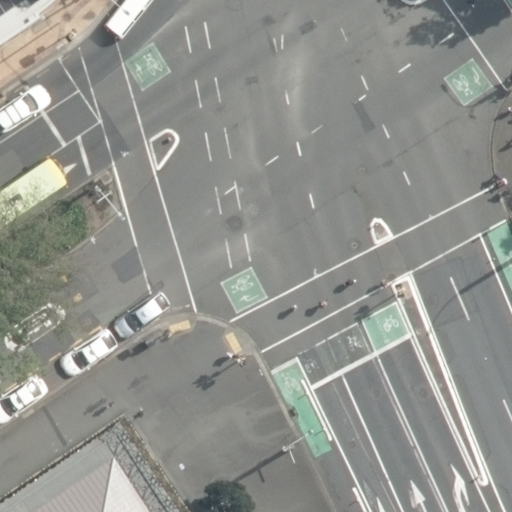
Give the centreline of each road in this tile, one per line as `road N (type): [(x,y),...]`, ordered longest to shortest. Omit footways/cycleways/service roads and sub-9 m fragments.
road 1 (tertiary): [(335,167),(160,258),(0,364)]
road 2 (secondary): [(335,167),(392,302),(498,511)]
road 3 (tertiary): [(0,183),(116,107),(293,35)]
road 4 (tertiary): [(511,37),(335,167)]
road 5 (secondary): [(293,35),(335,167)]
